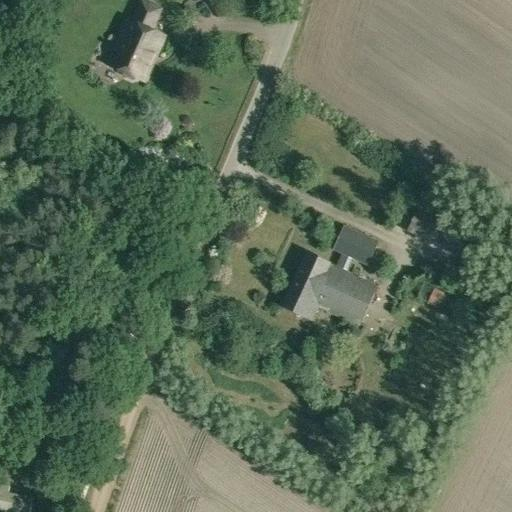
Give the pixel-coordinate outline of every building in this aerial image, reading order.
[(109,65),(143,80),(163,36),(150,30),(159,9),(142,2),(133,22),(129,20),(109,65)] [(407,230),(459,254),(473,223),(422,199),(407,230)] [(344,226),(334,248),(367,263),(377,241),(344,226)] [(318,306),(359,325),(377,286),(335,267),(336,265),(306,251),(281,306),(312,320),(318,306)] [(438,309),(445,293),(435,288),(427,304),(438,309)] [(0,509),(13,511),(28,511),(31,498),(8,493),(9,486),(0,483),(0,509)]
